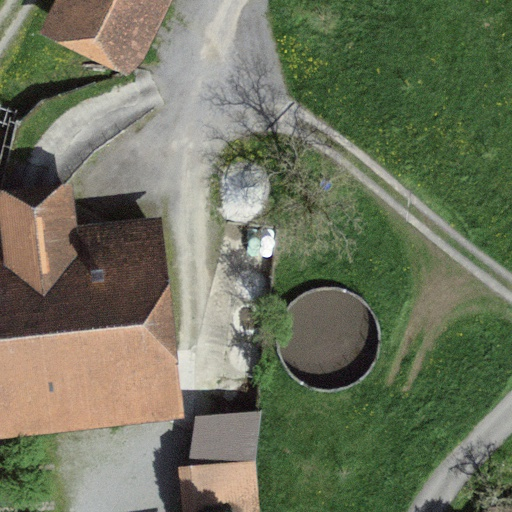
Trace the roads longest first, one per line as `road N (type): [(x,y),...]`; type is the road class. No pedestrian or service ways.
road 1 (track): [(185,102),(268,107),(296,117),(511,287)]
road 2 (residential): [(425,511),(511,410)]
